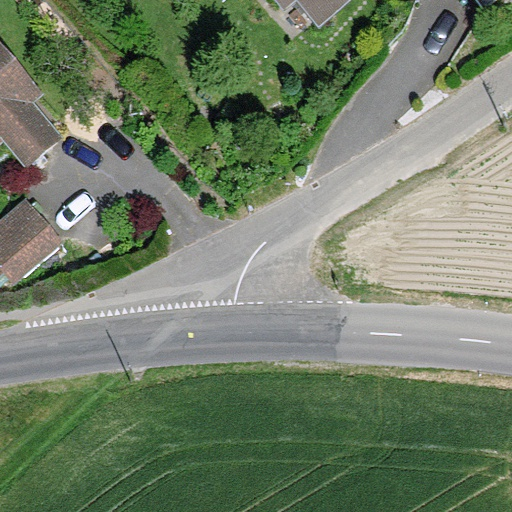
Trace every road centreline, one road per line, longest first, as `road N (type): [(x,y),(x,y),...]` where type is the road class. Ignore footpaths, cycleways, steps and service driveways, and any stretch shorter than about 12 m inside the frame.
road 1 (residential): [(177,337),(315,200),(511,78)]
road 2 (tertiary): [(511,345),(341,332),(177,337)]
road 3 (tertiary): [(177,337),(0,362)]
